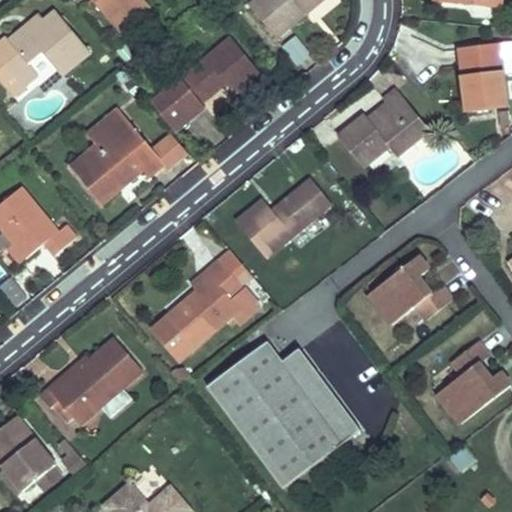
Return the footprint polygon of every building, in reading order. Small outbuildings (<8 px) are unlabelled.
[(92,0),(108,18),(130,0),(92,0)] [(130,0),(108,18),(120,32),(150,7),(143,0),(130,0)] [(258,0),(251,6),(277,38),(306,14),(303,10),(309,5),(312,9),(323,0),(258,0)] [(446,0),(446,3),(502,9),(503,0),(446,0)] [(303,10),(306,14),(312,9),(309,5),(303,10)] [(0,72),(0,81),(14,98),(39,76),(30,65),(44,53),(63,77),(91,53),(56,11),(43,21),(14,46),(9,40),(7,37),(0,42),(0,52),(10,65),(0,72)] [(9,40),(14,46),(43,21),(39,16),(9,40)] [(152,103),(177,133),(207,108),(203,104),(227,84),(236,94),(261,74),(231,38),(152,103)] [(511,42),(501,44),(505,73),(511,72),(511,42)] [(117,52),(127,63),(136,56),(126,44),(117,52)] [(459,49),(467,111),(509,106),(505,73),(501,44),(459,49)] [(0,72),(10,65),(0,52),(0,72)] [(124,68),(132,77),(142,69),(134,60),(124,68)] [(116,76),(123,83),(129,78),(123,70),(116,76)] [(122,84),(139,105),(147,98),(130,77),(129,78),(123,83),(122,84)] [(340,138),(364,167),(389,146),(398,157),(430,130),(397,91),(385,101),(387,103),(391,108),(372,124),(368,119),(366,116),(340,138)] [(368,119),(372,124),(391,108),(387,103),(368,119)] [(87,135),(98,147),(129,121),(118,109),(87,135)] [(501,112),(502,128),(511,127),(509,112),(501,112)] [(72,168),(103,205),(124,188),(120,184),(137,170),(141,174),(147,181),(166,165),(154,151),(129,121),(98,147),(72,168)] [(154,151),(166,165),(184,150),(172,136),(154,151)] [(120,184),(124,188),(141,174),(137,170),(120,184)] [(237,222),(267,258),(332,205),(312,180),(273,212),(264,200),(237,222)] [(67,226),(60,232),(23,187),(0,206),(0,227),(14,245),(26,259),(46,244),(56,256),(77,238),(67,226)] [(8,250),(20,265),(26,259),(14,245),(8,250)] [(221,262),(242,287),(254,277),(233,252),(221,262)] [(370,295),(393,326),(418,306),(428,320),(453,301),(442,286),(427,298),(422,291),(414,289),(411,285),(415,282),(430,271),(419,257),(370,295)] [(153,330),(180,361),(238,312),(240,310),(233,302),(246,291),(242,287),(221,262),(220,260),(206,272),(213,280),(198,292),(153,330)] [(191,285),(198,292),(213,280),(206,272),(191,285)] [(414,289),(422,291),(415,282),(411,285),(414,289)] [(238,312),(246,322),(261,309),(246,291),(233,302),(240,310),(238,312)] [(41,396),(52,409),(55,406),(60,401),(74,418),(81,426),(102,407),(124,388),(143,372),(115,339),(90,361),(68,379),(65,375),(41,396)] [(208,388),(284,489),(361,431),(300,350),(284,362),(269,342),(208,388)] [(439,395),(462,424),(511,386),(501,373),(487,384),(482,387),(479,383),(480,375),(475,368),(489,357),(479,343),(454,362),(464,375),(439,395)] [(65,375),(68,379),(90,361),(86,356),(65,375)] [(171,373),(183,388),(193,380),(184,370),(175,369),(171,373)] [(102,407),(112,419),(134,400),(124,388),(102,407)] [(55,406),(69,422),(74,418),(60,401),(55,406)] [(0,461),(6,470),(24,492),(37,481),(55,467),(57,465),(18,417),(0,431),(0,461)] [(60,444),(70,456),(76,452),(65,440),(60,444)] [(451,458),(460,470),(475,460),(466,447),(451,458)] [(64,462),(76,476),(88,466),(76,452),(70,456),(64,462)] [(37,481),(45,492),(63,478),(55,467),(37,481)] [(1,475),(18,496),(24,492),(6,470),(1,475)] [(118,511),(193,511),(171,487),(150,505),(131,483),(109,502),(118,511)] [(104,507),(108,511),(118,511),(109,502),(104,507)]
